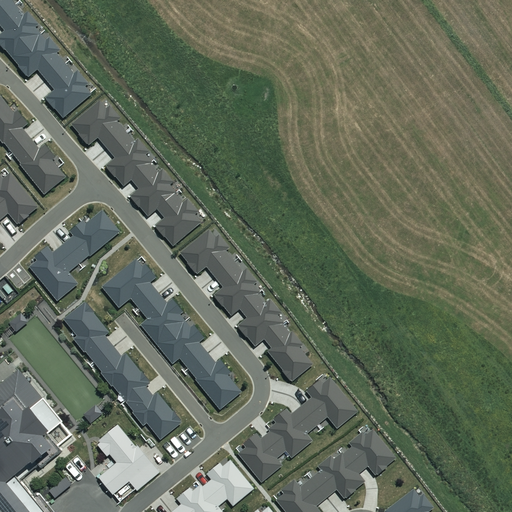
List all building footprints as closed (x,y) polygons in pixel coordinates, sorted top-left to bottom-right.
[(0,0),(0,18),(17,5),(13,0),(0,0)] [(13,57),(41,33),(36,27),(40,24),(29,11),(25,14),(17,5),(0,18),(0,23),(5,30),(0,34),(0,43),(5,49),(6,49),(13,57)] [(39,69),(47,80),(67,63),(58,52),(61,50),(50,36),(47,39),(41,33),(13,57),(20,66),(19,66),(27,75),(28,75),(30,77),(39,69)] [(55,89),(47,97),(48,99),(47,100),(55,109),(56,108),(64,118),(93,94),(86,86),(90,83),(79,70),(75,73),(67,63),(47,80),(55,89)] [(14,153),(32,138),(24,128),(29,123),(19,110),(15,113),(1,95),(0,96),(0,138),(3,143),(5,142),(14,153)] [(108,147),(127,131),(119,121),(122,118),(111,105),(108,108),(101,100),(72,124),(80,134),(88,144),(88,143),(90,145),(99,137),(108,147)] [(125,186),(132,180),(152,163),(154,162),(147,154),(151,151),(140,138),(136,141),(127,131),(108,147),(116,158),(108,165),(109,166),(108,168),(116,177),(117,176),(125,186)] [(40,148),(32,138),(14,153),(22,163),(20,164),(45,195),(67,177),(53,160),(57,157),(46,144),(40,148)] [(149,216),(158,209),(176,193),(178,192),(171,184),(175,181),(164,168),(159,172),(152,163),(132,180),(140,188),(131,195),(133,197),(132,198),(140,207),(141,206),(149,216)] [(0,217),(7,211),(18,224),(20,223),(21,224),(31,216),(30,215),(39,207),(11,173),(4,179),(1,175),(0,175),(0,217)] [(166,236),(174,246),(203,222),(196,214),(200,211),(189,198),(184,202),(176,193),(158,209),(166,218),(157,225),(158,227),(157,228),(165,237),(166,236)] [(121,232),(103,210),(87,224),(84,220),(71,231),(74,235),(64,244),(80,264),(91,255),(91,256),(121,232)] [(208,267),(216,277),(236,261),(227,250),(231,247),(220,234),(217,237),(211,229),(181,253),(189,263),(188,263),(196,273),(197,272),(199,274),(208,267)] [(70,272),(80,264),(64,244),(54,252),(49,246),(36,256),(39,260),(30,267),(58,301),(80,284),(70,272)] [(143,267),(137,259),(103,287),(120,308),(132,298),(140,309),(160,293),(152,282),(158,277),(147,264),(143,267)] [(232,316),(241,309),(259,294),(262,292),(255,284),(259,282),(248,268),(244,271),(236,261),(216,277),(224,287),(216,294),(217,296),(216,297),(224,306),(232,316)] [(168,303),(160,293),(140,309),(149,319),(142,325),(158,345),(187,321),(181,314),(185,312),(173,298),(168,303)] [(257,347),(265,339),(284,324),(286,323),(279,315),(283,312),(272,299),(267,303),(259,294),(241,309),(248,318),(239,325),(241,327),(240,328),(248,337),(257,347)] [(95,362),(115,346),(106,336),(110,333),(94,313),(95,312),(88,303),(87,304),(86,302),(64,319),(78,336),(74,339),(85,352),(86,352),(95,362)] [(10,323),(17,332),(29,322),(22,313),(10,323)] [(192,327),(187,321),(158,345),(174,364),(181,358),(189,369),(209,352),(201,342),(206,338),(195,325),(192,327)] [(291,381),(292,380),(294,382),(315,365),(301,347),(304,344),(294,331),(291,333),(284,324),(265,339),(273,348),(269,351),(284,371),(291,381)] [(127,402),(147,386),(151,382),(127,353),(123,357),(115,346),(95,362),(103,373),(102,373),(113,387),(114,386),(127,402)] [(217,363),(209,352),(189,369),(198,379),(197,380),(221,410),(243,392),(229,375),(232,372),(222,359),(217,363)] [(45,511),(18,478),(35,464),(36,465),(45,458),(46,460),(40,465),(42,467),(63,450),(60,446),(73,435),(61,420),(19,370),(0,385),(0,511),(45,511)] [(303,406),(319,425),(329,417),(339,429),(360,412),(332,378),(324,384),(321,380),(308,391),(313,398),(303,406)] [(148,423),(161,440),(183,423),(181,421),(182,420),(175,411),(174,412),(159,393),(155,396),(147,386),(127,402),(135,412),(134,413),(144,426),(148,423)] [(85,415),(92,424),(104,414),(97,405),(85,415)] [(271,432),(287,451),(293,458),(314,441),(308,434),(319,425),(303,406),(292,415),(288,409),(275,420),(277,423),(269,429),(271,432)] [(100,478),(114,495),(130,482),(137,491),(160,473),(139,446),(137,447),(119,425),(100,441),(101,443),(99,445),(108,457),(111,455),(118,463),(100,478)] [(353,447),(345,453),(361,473),(369,466),(377,475),(379,474),(380,475),(389,468),(388,466),(398,458),(375,429),(367,435),(364,432),(350,443),(353,447)] [(246,448),(238,454),(262,483),(283,466),(277,459),(287,451),(271,432),(261,439),(257,434),(244,444),(246,448)] [(367,482),(361,473),(345,453),(344,452),(335,459),(332,455),(319,466),(322,470),(312,479),(328,498),(338,490),(346,499),(347,497),(348,498),(358,491),(357,490),(367,482)] [(235,507),(256,489),(232,460),(224,467),(221,464),(208,474),(212,480),(204,487),(220,507),(229,499),(235,507)] [(321,511),(318,507),(328,498),(312,479),(302,487),(296,480),(282,491),(285,494),(277,501),(286,511),(321,511)] [(223,511),(220,507),(204,487),(202,485),(194,491),(191,488),(177,499),(182,504),(172,511),(223,511)] [(430,511),(431,511),(435,508),(425,495),(421,497),(416,490),(386,511),(385,511),(430,511)]
